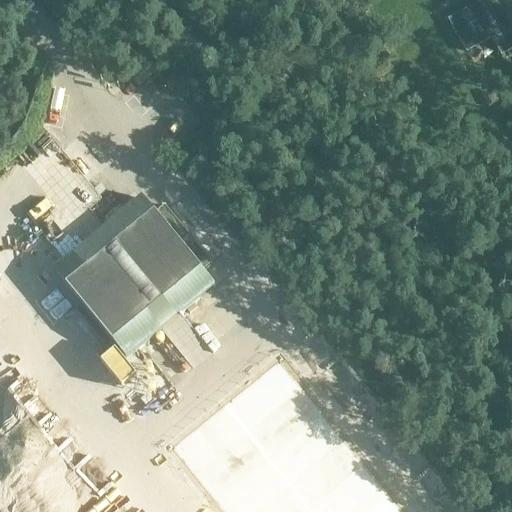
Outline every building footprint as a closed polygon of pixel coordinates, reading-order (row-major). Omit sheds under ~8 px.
[(511,25),(502,31),(485,2),(450,22),(468,53),(493,39),(502,57),(511,51),(511,25)] [(133,89),(145,109),(159,100),(147,80),(133,89)] [(46,239),(98,203),(48,132),(36,141),(40,147),(0,174),(0,186),(11,180),(16,187),(35,174),(45,189),(22,205),(46,239)] [(165,208),(157,215),(144,199),(54,272),(128,362),(217,289),(203,272),(213,264),(165,208)] [(266,313),(282,327),(297,310),(281,295),(266,313)] [(282,333),(296,344),(311,327),(297,315),(282,333)] [(212,357),(230,345),(215,321),(197,334),(212,357)] [(317,378),(324,374),(328,381),(342,372),(319,335),(298,347),(317,378)] [(363,429),(380,409),(358,391),(341,410),(363,429)] [(137,417),(154,407),(147,396),(130,406),(137,417)] [(403,444),(386,462),(410,483),(427,465),(403,444)] [(411,491),(428,506),(442,490),(426,475),(411,491)] [(98,483),(85,493),(99,511),(112,500),(98,483)] [(331,500),(335,511),(356,511),(361,510),(353,491),(331,500)] [(459,511),(441,495),(425,511),(459,511)]
